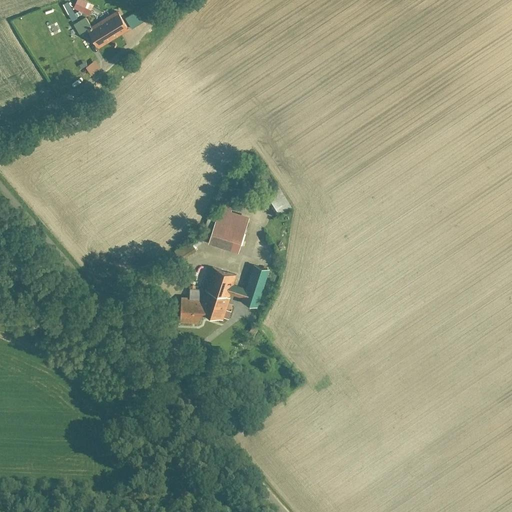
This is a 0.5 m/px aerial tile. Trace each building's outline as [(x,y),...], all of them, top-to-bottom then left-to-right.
[(83,0),(74,0),(71,8),(87,15),(93,4),(83,0)] [(81,21),(92,41),(125,23),(114,2),(81,21)] [(129,26),(143,20),(146,27),(152,24),(147,13),(144,15),(141,8),(124,16),(129,26)] [(89,74),(99,67),(93,60),(84,67),(89,74)] [(240,253),(251,217),(232,211),(239,187),(227,183),(209,243),(240,253)] [(293,208),(279,185),(266,193),(280,216),(293,208)] [(243,303),(258,307),(269,269),(255,265),(248,289),(233,285),(236,273),(213,267),(204,299),(186,294),(179,319),(198,324),(201,311),(225,318),(231,294),(244,298),(243,303)]
